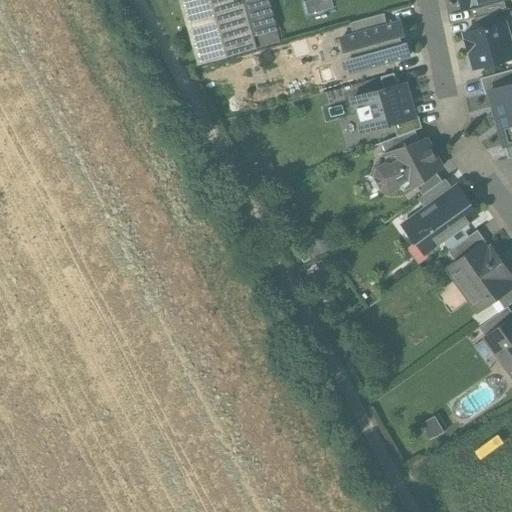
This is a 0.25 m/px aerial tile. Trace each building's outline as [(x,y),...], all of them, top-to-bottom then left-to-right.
[(179,0),(198,67),(279,43),(267,0),(179,0)] [(456,0),(458,5),(461,6),(462,10),(497,0),(456,0)] [(475,19),(478,30),(503,23),(504,25),(511,22),(511,18),(510,9),(475,19)] [(349,25),(353,36),(387,27),(384,15),(349,25)] [(353,36),(340,40),(344,54),(350,52),(352,59),(346,61),(350,75),(410,58),(406,44),(401,45),(399,38),(404,37),(400,23),(387,27),(353,36)] [(478,30),(463,35),(473,69),(511,58),(511,54),(504,25),(503,23),(478,30)] [(484,96),(489,95),(488,92),(511,85),(511,70),(480,80),(484,96)] [(383,90),(352,99),(362,134),(393,125),(414,119),(405,85),(397,87),(394,75),(380,79),(383,90)] [(511,85),(488,92),(489,95),(496,119),(511,114),(511,85)] [(511,114),(496,119),(504,146),(511,143),(511,114)] [(418,118),(414,119),(393,125),(396,138),(415,131),(421,129),(418,118)] [(381,144),(386,155),(419,143),(415,131),(396,138),(381,144)] [(427,142),(426,141),(419,143),(386,155),(385,163),(375,168),(373,177),(380,192),(390,195),(400,190),(406,194),(416,187),(435,173),(442,168),(440,167),(439,168),(433,160),(435,159),(430,151),(429,152),(426,143),(427,142)] [(416,187),(423,197),(442,182),(435,173),(416,187)] [(417,200),(425,210),(452,190),(445,180),(442,182),(423,197),(417,200)] [(476,217),(455,188),(452,190),(425,210),(403,225),(424,255),(476,217)] [(448,253),(456,264),(481,246),(485,243),(477,232),(448,253)] [(456,264),(447,270),(477,312),(496,299),(511,287),(507,281),(511,278),(490,250),(486,252),(481,246),(456,264)] [(496,299),(504,311),(507,308),(511,304),(511,286),(511,287),(496,299)] [(479,329),(486,338),(511,319),(511,314),(507,308),(504,311),(479,329)] [(511,319),(486,338),(485,339),(511,376),(511,319)] [(438,417),(426,424),(434,437),(446,430),(438,417)]
